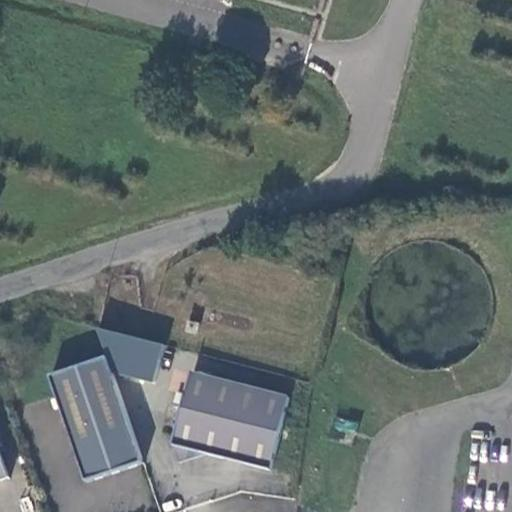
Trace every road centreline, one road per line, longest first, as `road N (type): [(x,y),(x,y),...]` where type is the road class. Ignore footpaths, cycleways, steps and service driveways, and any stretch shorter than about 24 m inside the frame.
road 1 (unclassified): [(0,290),(328,195),(351,180),(363,154),(384,68)]
road 2 (unclassified): [(384,68),(128,0)]
